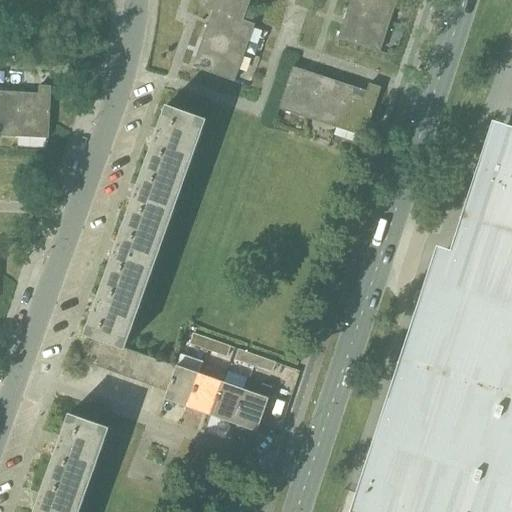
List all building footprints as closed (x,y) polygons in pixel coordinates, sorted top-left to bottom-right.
[(249,0),(202,0),(200,8),(217,14),(236,19),(240,8),(245,10),(249,0)] [(351,12),(383,22),(386,11),(391,13),(395,0),(349,0),(346,11),(351,12)] [(383,22),(351,12),(346,27),(341,26),(339,34),(337,39),(379,52),(379,51),(374,50),(377,39),(382,40),(388,23),(383,22)] [(236,19),(217,14),(211,28),(207,27),(202,40),(206,41),(207,41),(238,52),(238,51),(242,41),(247,42),(254,25),(236,19)] [(244,53),(238,51),(238,52),(207,41),(206,41),(201,56),(197,55),(192,68),(232,82),(232,80),(228,79),(232,68),(237,70),(244,53)] [(292,68),(278,110),(279,110),(281,105),(292,108),(290,113),(307,119),(309,114),(308,113),(319,82),(318,82),(303,77),(305,72),(292,68)] [(320,77),(318,82),(319,82),(308,113),(309,114),(320,118),(318,123),(335,128),(337,123),(336,123),(347,91),(346,91),(332,86),(333,81),(320,77)] [(348,86),(346,91),(347,91),(336,123),(337,123),(348,127),(346,132),(363,137),(379,88),(368,84),(364,96),(359,94),(360,91),(348,86)] [(19,94),(19,99),(20,99),(19,109),(18,132),(30,133),(29,138),(48,139),(50,87),(38,87),(38,98),(33,98),(33,95),(19,94)] [(0,92),(0,131),(0,132),(0,136),(18,138),(18,132),(19,109),(20,99),(19,99),(3,98),(3,93),(0,92)] [(145,163),(185,177),(205,120),(165,106),(145,163)] [(390,504),(387,511),(511,511),(511,141),(495,136),(493,141),(480,180),(485,182),(459,261),(441,256),(363,496),(390,504)] [(145,163),(125,220),(165,234),(185,177),(145,163)] [(125,220),(105,277),(144,291),(165,234),(125,220)] [(144,291),(105,277),(84,335),(95,339),(106,343),(117,347),(124,349),(144,291)] [(207,351),(211,340),(192,334),(189,344),(207,351)] [(98,367),(106,343),(95,339),(86,363),(98,367)] [(211,340),(207,351),(226,358),(229,347),(211,340)] [(109,371),(117,347),(106,343),(98,367),(109,371)] [(129,351),(124,349),(117,347),(109,371),(121,375),(129,351)] [(252,367),(256,357),(237,350),(234,360),(252,367)] [(121,375),(132,380),(140,355),(129,351),(121,375)] [(151,359),(140,355),(132,380),(143,384),(151,359)] [(256,357),(252,367),(271,374),(275,363),(256,357)] [(163,363),(151,359),(143,384),(154,388),(163,363)] [(154,388),(167,392),(175,368),(163,363),(154,388)] [(187,408),(199,375),(176,366),(175,368),(167,392),(164,400),(187,408)] [(222,383),(199,375),(187,408),(210,416),(222,383)] [(210,416),(233,424),(244,391),(222,383),(210,416)] [(244,391),(233,424),(256,432),(267,399),(271,388),(262,384),(258,395),(244,391)] [(68,415),(48,471),(88,486),(109,429),(68,415)] [(79,511),(88,486),(48,471),(33,511),(79,511)]
